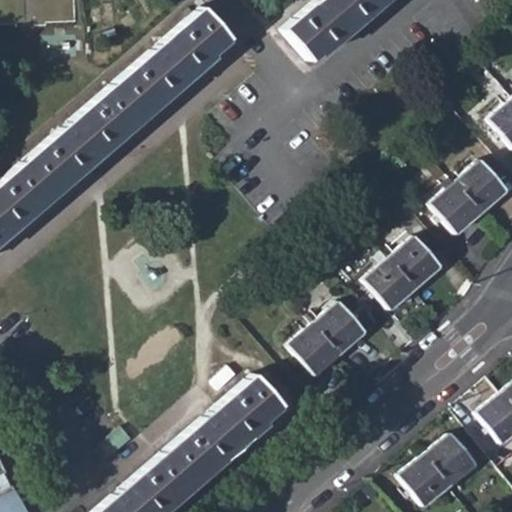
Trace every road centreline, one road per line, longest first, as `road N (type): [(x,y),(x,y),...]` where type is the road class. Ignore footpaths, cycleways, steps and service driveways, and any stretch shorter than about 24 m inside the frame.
road 1 (residential): [(268,511),(511,300)]
road 2 (residential): [(300,198),(243,131),(292,91),(219,0)]
road 3 (unknown): [(292,91),(410,0)]
